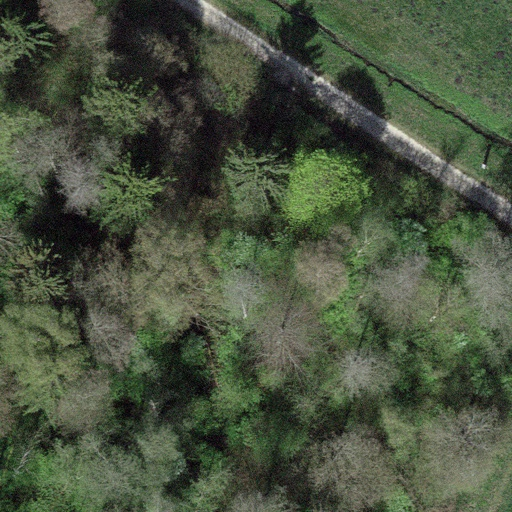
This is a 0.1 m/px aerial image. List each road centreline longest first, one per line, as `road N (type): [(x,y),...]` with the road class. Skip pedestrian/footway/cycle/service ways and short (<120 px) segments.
road 1 (track): [(173,0),(511,215)]
road 2 (track): [(511,400),(462,511)]
